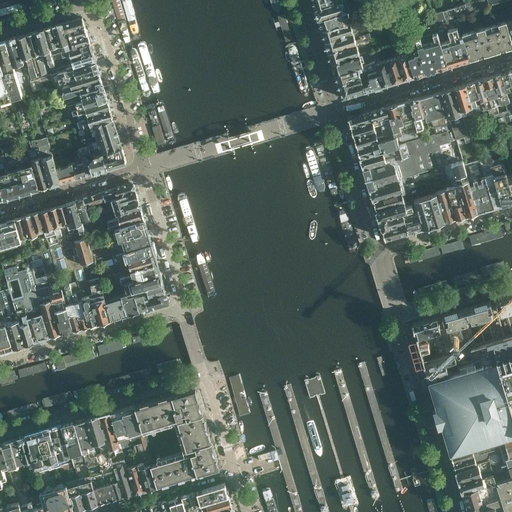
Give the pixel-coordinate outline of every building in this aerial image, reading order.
[(110,0),(111,2),(111,3),(112,5),(122,39),(123,41),(124,42),(125,42),(127,43),(128,43),(129,42),(131,41),(131,40),(131,38),(131,36),(120,2),(120,0),(119,0),(110,0)] [(121,0),(133,40),(134,40),(135,41),(136,41),(137,41),(138,41),(138,40),(139,40),(140,40),(140,39),(141,38),(142,37),(131,0),(121,0)] [(269,0),(272,8),(273,9),(274,10),(275,11),(276,12),(277,12),(279,13),(279,12),(280,11),(280,10),(280,9),(280,8),(280,7),(280,6),(280,5),(278,0),(269,0)] [(319,19),(351,9),(358,7),(357,1),(351,2),(350,5),(344,6),(342,0),(341,0),(316,8),(319,19)] [(0,16),(23,10),(23,9),(25,8),(26,8),(26,7),(27,6),(27,5),(28,5),(28,4),(27,3),(26,3),(25,2),(24,2),(23,2),(21,2),(20,2),(0,8),(0,16)] [(478,8),(476,3),(465,6),(467,11),(478,8)] [(467,11),(465,6),(465,5),(454,8),(456,15),(467,11)] [(456,15),(454,8),(443,12),(445,18),(456,15)] [(354,20),(353,17),(348,19),(347,14),(352,13),(351,9),(319,19),(322,30),(354,20)] [(445,18),(443,12),(432,15),(434,21),(445,18)] [(287,14),(280,16),(288,42),(296,40),(287,14)] [(412,26),(410,21),(408,15),(402,18),(405,29),(412,26)] [(434,21),(432,15),(421,18),(423,25),(434,21)] [(85,25),(82,17),(63,23),(65,31),(85,25)] [(423,25),(421,18),(410,21),(412,26),(412,28),(423,25)] [(358,19),(354,20),(322,30),(326,41),(361,30),(358,19)] [(470,59),(463,36),(460,37),(458,31),(461,30),(458,20),(454,21),(455,27),(452,28),(463,62),(470,59)] [(448,66),(437,29),(434,21),(423,25),(437,69),(448,66)] [(511,46),(511,40),(507,23),(506,21),(485,27),(493,52),(502,50),(511,46)] [(71,48),(68,40),(65,31),(63,23),(53,25),(59,44),(64,43),(65,46),(64,47),(65,50),(71,48)] [(463,62),(452,28),(449,29),(447,23),(443,24),(444,27),(446,33),(446,35),(449,34),(449,36),(450,36),(451,39),(448,40),(455,64),(463,62)] [(372,38),(382,35),(379,24),(361,30),(326,41),(329,51),(372,38)] [(59,44),(53,25),(44,28),(52,54),(61,51),(59,44)] [(87,34),(85,25),(65,31),(68,40),(87,34)] [(437,69),(423,25),(412,28),(419,50),(426,73),(437,69)] [(455,64),(448,40),(444,41),(442,35),(446,33),(444,27),(437,29),(448,66),(455,64)] [(493,53),(493,52),(485,27),(462,34),(463,36),(470,59),(471,59),(477,57),(480,56),(493,53)] [(53,58),(52,54),(44,28),(35,31),(42,57),(48,56),(52,69),(53,68),(55,73),(57,72),(56,67),(53,58)] [(42,57),(35,31),(26,34),(37,74),(39,78),(48,75),(42,57)] [(37,74),(26,34),(17,37),(23,57),(29,55),(30,58),(28,59),(30,65),(29,65),(32,76),(37,74)] [(90,43),(89,41),(87,34),(68,40),(71,48),(90,43)] [(19,65),(17,59),(23,57),(17,37),(6,40),(19,83),(23,82),(21,76),(23,74),(20,65),(19,65)] [(358,55),(356,48),(362,46),(364,47),(374,44),(372,38),(329,51),(332,62),(358,55)] [(19,83),(6,40),(0,41),(0,58),(12,97),(22,94),(19,83)] [(93,52),(90,43),(71,48),(65,50),(61,51),(52,54),(53,58),(68,53),(70,59),(71,58),(93,52)] [(150,86),(155,96),(161,95),(160,83),(147,46),(145,43),(139,45),(139,49),(150,86)] [(301,86),(301,85),(289,48),(288,46),(287,45),(286,44),(284,44),(283,44),(282,45),(280,46),(280,47),(280,49),(280,51),(292,87),(292,89),(293,91),(294,92),(295,94),(296,95),(299,97),(300,97),(300,96),(301,95),(301,93),(301,92),(302,90),(302,88),(301,86)] [(151,92),(138,51),(138,50),(137,49),(136,48),(135,48),(134,48),(133,48),(132,49),(131,50),(130,51),(130,52),(143,94),(144,95),(145,96),(145,97),(146,97),(147,97),(148,98),(149,98),(149,97),(150,97),(150,96),(151,95),(151,94),(151,93),(151,92)] [(426,73),(419,50),(408,53),(415,76),(426,73)] [(293,56),(304,94),(312,91),(301,54),(301,53),(300,53),(300,52),(299,52),(298,52),(298,51),(297,51),(296,51),(296,52),(295,52),(294,52),(294,53),(293,54),(293,55),(293,56)] [(336,73),(374,62),(371,51),(358,55),(332,62),(336,73)] [(57,72),(95,61),(93,52),(71,58),(73,62),(56,67),(57,72)] [(415,76),(408,53),(397,57),(404,79),(415,76)] [(404,79),(397,57),(386,60),(393,82),(404,79)] [(0,100),(12,97),(0,58),(0,100)] [(393,82),(386,60),(375,63),(377,70),(382,86),(393,82)] [(72,78),(70,72),(77,70),(79,76),(99,71),(95,61),(57,72),(55,73),(48,75),(39,78),(30,81),(33,90),(43,87),(42,82),(53,78),(55,83),(70,79),(72,78)] [(359,72),(369,69),(370,73),(377,70),(375,63),(374,62),(336,73),(338,82),(360,75),(359,72)] [(382,86),(377,70),(370,73),(370,75),(368,76),(370,80),(362,83),(340,89),(343,98),(365,91),(382,86)] [(56,94),(61,92),(101,80),(99,71),(79,76),(72,78),(70,79),(71,83),(63,86),(64,88),(62,89),(60,84),(54,86),(56,94)] [(511,83),(508,71),(501,73),(511,109),(511,83)] [(511,123),(511,109),(501,73),(492,76),(492,75),(474,81),(479,95),(480,100),(481,103),(484,112),(489,129),(493,128),(511,123)] [(362,83),(360,75),(338,82),(340,89),(362,83)] [(104,90),(101,80),(61,92),(62,96),(64,96),(72,94),(72,93),(80,91),(82,96),(104,90)] [(479,95),(474,81),(465,83),(472,106),(481,103),(480,100),(477,101),(475,96),(479,95)] [(472,106),(465,83),(454,87),(463,118),(484,112),(481,103),(472,106)] [(463,118),(454,87),(442,90),(442,91),(441,91),(450,122),(453,131),(466,127),(463,118)] [(72,110),(107,99),(104,90),(82,96),(83,101),(77,103),(76,101),(70,102),(72,110)] [(450,122),(441,91),(420,97),(425,114),(429,128),(434,127),(436,134),(447,131),(448,130),(446,123),(450,122)] [(425,114),(420,97),(408,100),(417,129),(424,127),(420,116),(425,114)] [(110,109),(109,105),(107,99),(72,110),(73,113),(86,110),(88,115),(110,109)] [(175,142),(175,137),(164,102),(164,101),(163,100),(162,100),(161,99),(160,99),(159,99),(159,100),(158,100),(157,101),(156,102),(156,103),(156,104),(167,139),(169,144),(175,142)] [(417,129),(408,100),(398,103),(403,122),(404,125),(406,132),(415,129),(417,129)] [(159,146),(168,143),(154,102),(145,105),(159,146)] [(403,122),(398,103),(386,107),(389,115),(392,125),(395,135),(406,132),(404,125),(400,126),(399,123),(403,122)] [(352,127),(389,115),(386,107),(349,118),(352,127)] [(84,127),(113,118),(110,109),(88,115),(89,119),(87,120),(86,118),(77,121),(80,128),(84,127)] [(376,130),(374,125),(381,123),(383,128),(392,125),(389,115),(352,127),(355,136),(376,130)] [(116,129),(113,118),(84,127),(86,133),(95,130),(97,139),(117,132),(116,129)] [(358,146),(395,135),(392,125),(383,128),(376,130),(355,136),(358,146)] [(456,140),(464,137),(480,132),(478,126),(454,133),(456,140)] [(495,136),(493,128),(489,129),(480,132),(482,138),(483,140),(495,136)] [(405,143),(405,142),(419,139),(415,129),(406,132),(395,135),(358,146),(361,156),(405,143)] [(456,140),(454,133),(453,131),(453,129),(448,130),(447,131),(450,142),(456,140)] [(404,178),(412,176),(425,172),(445,166),(446,166),(440,148),(443,147),(442,144),(450,142),(447,131),(436,134),(419,139),(405,142),(405,143),(361,156),(365,167),(364,167),(371,188),(374,199),(414,187),(413,183),(401,186),(400,182),(404,181),(403,178),(404,178)] [(122,146),(118,136),(119,136),(117,132),(97,139),(87,142),(88,145),(78,149),(81,159),(87,157),(103,152),(122,146)] [(480,132),(464,137),(466,143),(482,138),(480,132)] [(315,142),(330,193),(331,194),(331,195),(332,195),(333,195),(333,196),(334,196),(335,196),(336,196),(337,195),(338,195),(338,194),(339,194),(339,193),(339,192),(340,191),(325,140),(325,139),(324,139),(323,138),(322,138),(321,138),(320,138),(319,138),(318,138),(318,139),(317,139),(316,140),(316,141),(316,142),(315,142)] [(50,185),(41,155),(38,144),(27,147),(39,188),(50,185)] [(309,149),(315,175),(316,176),(316,177),(317,177),(317,178),(318,178),(319,178),(320,178),(321,178),(322,177),(323,176),(323,175),(323,174),(323,173),(316,148),(316,147),(315,147),(315,146),(314,146),(313,145),(312,145),(311,145),(311,146),(310,146),(310,147),(309,147),(309,148),(309,149)] [(39,188),(27,147),(26,146),(15,149),(28,191),(39,188)] [(124,154),(122,146),(103,152),(106,160),(124,154)] [(28,191),(15,149),(5,153),(6,156),(5,157),(16,195),(28,191)] [(61,182),(56,166),(51,152),(41,155),(50,185),(61,182)] [(108,168),(106,160),(103,152),(87,157),(92,172),(108,168)] [(127,162),(124,154),(106,160),(108,168),(127,162)] [(16,195),(5,157),(0,158),(0,185),(4,198),(16,195)] [(87,157),(81,159),(79,159),(84,175),(92,172),(87,157)] [(502,204),(490,166),(491,166),(488,157),(480,160),(494,207),(502,204)] [(84,175),(79,159),(72,161),(77,177),(84,175)] [(494,207),(480,160),(464,164),(466,173),(468,181),(478,212),(494,207)] [(77,177),(72,161),(64,164),(65,167),(69,179),(77,177)] [(478,212),(468,181),(461,183),(459,176),(466,173),(464,164),(463,161),(452,164),(455,175),(467,215),(478,212)] [(511,201),(511,193),(505,170),(503,163),(491,166),(490,166),(502,204),(511,201)] [(455,175),(452,164),(446,166),(445,166),(446,169),(444,171),(445,175),(447,175),(448,177),(455,175)] [(69,179),(65,167),(62,168),(61,165),(56,166),(61,182),(69,179)] [(467,215),(455,175),(448,177),(450,186),(447,187),(447,188),(456,218),(467,215)] [(136,191),(134,185),(134,184),(132,183),(115,188),(118,196),(136,191)] [(405,201),(403,196),(416,192),(415,187),(414,187),(374,199),(377,209),(405,201)] [(118,196),(115,188),(103,192),(105,200),(111,198),(118,196)] [(456,218),(447,188),(436,191),(437,194),(415,200),(417,208),(420,219),(423,228),(456,218)] [(141,206),(139,199),(136,191),(118,196),(111,198),(116,213),(141,206)] [(105,200),(103,192),(94,194),(84,197),(86,205),(105,200)] [(200,240),(188,195),(187,194),(187,193),(186,193),(185,193),(184,192),(183,192),(182,192),(181,192),(180,193),(179,193),(179,194),(178,195),(178,196),(178,197),(191,242),(197,246),(200,240)] [(91,221),(86,205),(84,197),(76,200),(83,223),(91,221)] [(347,250),(334,204),(334,203),(333,202),(333,201),(332,201),(331,200),(330,199),(329,199),(328,200),(328,201),(327,202),(327,203),(327,204),(327,205),(339,252),(340,252),(340,253),(341,253),(341,254),(342,254),(343,255),(344,255),(345,254),(346,253),(347,252),(347,251),(347,250)] [(83,223),(76,200),(65,203),(72,225),(78,224),(82,238),(87,236),(83,223)] [(410,210),(413,209),(412,204),(406,206),(405,201),(377,209),(380,219),(402,212),(410,210)] [(72,225),(65,203),(58,206),(69,243),(70,242),(74,241),(76,240),(72,225)] [(69,243),(58,206),(50,208),(59,236),(61,245),(69,243)] [(144,219),(143,215),(141,206),(116,213),(114,214),(116,219),(106,222),(109,229),(115,227),(144,219)] [(59,236),(50,208),(40,211),(46,233),(51,249),(61,245),(59,236)] [(357,245),(347,212),(347,211),(346,210),(346,209),(345,209),(344,209),(343,208),(342,209),(341,209),(340,209),(340,210),(339,210),(339,211),(338,212),(338,213),(338,214),(347,248),(348,250),(348,251),(350,253),(351,254),(352,255),(353,256),(354,257),(356,257),(356,256),(357,255),(357,253),(358,252),(358,250),(358,248),(358,247),(357,245)] [(423,228),(420,219),(417,208),(413,209),(410,210),(411,215),(413,220),(405,222),(408,232),(423,228)] [(46,233),(40,211),(32,214),(38,235),(46,233)] [(405,222),(413,220),(411,215),(404,217),(402,212),(380,219),(383,229),(405,222)] [(38,235),(32,214),(15,219),(21,240),(38,235)] [(21,240),(15,219),(0,223),(0,248),(17,243),(21,257),(26,256),(21,240)] [(148,231),(146,226),(144,219),(115,227),(119,239),(148,231)] [(408,232),(405,222),(383,229),(386,238),(402,234),(408,232)] [(468,237),(470,246),(502,238),(500,228),(468,237)] [(113,253),(151,242),(148,231),(119,239),(108,243),(111,254),(113,253)] [(94,259),(87,236),(82,238),(76,240),(74,241),(78,253),(81,263),(84,262),(94,259)] [(466,249),(463,239),(441,246),(443,255),(466,249)] [(105,296),(97,270),(96,267),(86,270),(84,262),(81,263),(78,253),(74,255),(70,242),(69,243),(61,245),(51,249),(58,275),(74,271),(83,300),(90,325),(98,322),(112,318),(105,296)] [(129,260),(154,252),(151,242),(113,253),(117,264),(129,261),(129,260)] [(440,256),(437,246),(403,256),(405,265),(440,256)] [(74,329),(66,304),(62,289),(53,291),(49,278),(58,275),(51,249),(26,256),(36,290),(48,287),(52,300),(40,304),(50,336),(62,333),(74,329)] [(196,258),(196,259),(196,261),(206,294),(207,295),(208,296),(209,297),(211,297),(213,297),(214,296),(215,295),(216,294),(216,293),(216,291),(206,258),(205,256),(205,255),(204,254),(202,252),(201,251),(199,250),(198,249),(197,250),(197,252),(196,253),(196,254),(196,256),(196,258)] [(157,262),(154,252),(129,260),(129,261),(132,269),(157,262)] [(38,296),(36,290),(26,256),(21,257),(3,263),(16,310),(26,308),(32,328),(31,328),(34,341),(50,336),(40,304),(38,296)] [(16,310),(3,263),(3,261),(0,262),(0,299),(1,305),(5,319),(7,324),(13,347),(26,343),(16,310)] [(481,268),(484,279),(507,272),(504,261),(481,268)] [(122,283),(160,271),(157,262),(132,269),(133,274),(126,276),(124,271),(119,273),(122,283)] [(452,278),(455,290),(482,282),(478,270),(452,278)] [(126,294),(134,291),(143,289),(164,283),(160,271),(122,283),(126,294)] [(82,327),(72,294),(67,276),(62,277),(64,285),(65,285),(70,303),(66,304),(74,329),(82,327)] [(419,289),(421,298),(449,291),(446,281),(419,289)] [(166,291),(164,283),(143,289),(145,297),(166,291)] [(149,308),(145,297),(143,289),(134,291),(140,310),(149,308)] [(140,310),(134,291),(126,294),(131,313),(140,310)] [(169,301),(168,297),(166,291),(145,297),(149,308),(169,301)] [(131,313),(126,294),(122,295),(122,294),(120,295),(119,292),(113,294),(114,297),(110,298),(109,295),(105,296),(112,318),(116,317),(123,315),(128,314),(131,313)] [(90,325),(83,300),(78,301),(76,293),(72,294),(82,327),(90,325)] [(511,294),(495,299),(498,309),(500,308),(501,312),(511,308),(511,294)] [(492,314),(491,310),(493,310),(490,301),(466,308),(468,317),(470,317),(471,320),(471,321),(492,314)] [(13,347),(7,324),(0,325),(0,324),(0,320),(5,319),(1,305),(0,304),(0,346),(1,350),(13,347)] [(32,328),(26,308),(16,310),(26,343),(34,341),(31,328),(32,328)] [(470,350),(511,337),(511,308),(501,312),(492,314),(471,321),(471,320),(468,321),(447,327),(440,329),(416,336),(419,347),(418,348),(419,350),(420,350),(422,356),(424,364),(462,353),(470,350)] [(468,321),(467,317),(468,317),(466,308),(442,315),(444,324),(446,324),(447,327),(468,321)] [(440,329),(436,316),(412,323),(413,325),(411,325),(413,332),(415,331),(416,336),(440,329)] [(131,343),(132,343),(172,331),(172,330),(172,329),(172,328),(172,327),(172,326),(171,326),(171,325),(170,325),(169,325),(129,336),(129,337),(129,338),(129,339),(129,340),(129,341),(130,342),(131,343)] [(511,337),(470,350),(473,360),(456,365),(458,372),(429,380),(438,408),(434,409),(439,425),(442,424),(451,452),(470,446),(482,442),(488,441),(488,442),(490,442),(490,440),(495,439),(496,440),(498,439),(497,438),(503,436),(511,433),(511,337)] [(127,348),(124,338),(98,346),(101,355),(127,348)] [(94,360),(90,348),(54,359),(57,371),(94,360)] [(448,371),(446,363),(456,360),(463,358),(462,353),(424,364),(429,378),(452,371),(452,369),(451,369),(451,370),(448,371)] [(156,366),(158,374),(182,368),(179,359),(156,366)] [(18,369),(22,382),(48,374),(45,362),(18,369)] [(107,382),(107,384),(107,385),(108,386),(109,387),(110,387),(111,387),(114,387),(118,386),(153,376),(151,367),(115,378),(112,379),(109,381),(108,381),(107,382)] [(0,374),(0,384),(18,379),(16,370),(0,374)] [(240,418),(251,415),(240,376),(229,379),(240,418)] [(101,392),(98,384),(75,390),(78,399),(101,392)] [(220,467),(218,460),(219,460),(219,457),(217,458),(215,451),(217,451),(215,445),(214,445),(212,439),(213,438),(212,435),(211,436),(208,428),(210,427),(209,424),(207,425),(205,417),(206,417),(205,413),(204,413),(197,390),(198,388),(197,385),(195,384),(192,385),(192,387),(178,391),(178,390),(175,391),(175,392),(170,393),(170,392),(167,393),(167,394),(166,393),(159,396),(160,397),(159,397),(158,396),(156,397),(156,398),(152,399),(152,398),(149,399),(149,400),(148,400),(148,399),(141,401),(141,402),(140,402),(140,401),(137,402),(137,403),(135,404),(142,428),(177,417),(188,452),(151,464),(157,486),(167,483),(167,484),(170,483),(169,482),(179,479),(179,480),(186,478),(185,477),(192,475),(193,476),(195,475),(195,474),(201,472),(201,473),(204,472),(220,467)] [(42,399),(44,408),(70,401),(67,391),(42,399)] [(32,403),(6,411),(5,411),(5,412),(4,412),(4,413),(3,413),(3,414),(3,415),(4,416),(4,417),(5,417),(5,418),(6,418),(7,418),(8,418),(35,410),(36,409),(37,409),(37,408),(38,408),(38,407),(38,406),(38,405),(37,404),(36,403),(35,403),(35,402),(34,402),(33,403),(32,403)] [(152,458),(142,428),(135,404),(122,408),(129,435),(132,434),(140,462),(145,460),(152,458)] [(129,435),(122,408),(111,411),(118,436),(122,451),(133,448),(129,435)] [(118,436),(111,411),(99,414),(109,449),(114,447),(112,438),(118,436)] [(109,449),(99,414),(87,418),(94,443),(100,441),(103,451),(97,452),(101,467),(103,473),(109,471),(115,469),(112,461),(109,449)] [(97,452),(94,443),(87,418),(74,421),(86,461),(88,470),(101,467),(97,452)] [(86,461),(74,421),(62,425),(72,455),(74,465),(86,461)] [(72,455),(62,425),(39,431),(38,432),(26,435),(35,464),(35,466),(72,455)] [(511,452),(511,433),(503,436),(504,437),(500,438),(505,455),(511,452)] [(35,464),(26,435),(18,438),(25,461),(26,461),(29,459),(31,465),(35,464)] [(25,461),(18,438),(10,440),(19,470),(25,468),(26,471),(28,471),(26,461),(25,461)] [(19,470),(10,440),(2,442),(8,462),(17,490),(24,488),(19,470)] [(8,462),(2,442),(0,442),(0,473),(2,480),(7,479),(3,466),(5,466),(5,463),(8,462)] [(454,462),(488,452),(487,450),(485,450),(482,442),(470,446),(470,448),(451,454),(454,462)] [(145,489),(137,463),(133,448),(122,451),(124,458),(135,493),(145,489)] [(476,463),(475,460),(487,457),(487,454),(488,454),(488,452),(454,462),(456,470),(476,463)] [(135,493),(124,458),(112,461),(115,469),(117,475),(123,496),(135,493)] [(480,470),(496,465),(494,458),(476,464),(476,463),(456,470),(459,480),(481,474),(480,470)] [(157,486),(151,464),(151,462),(146,464),(145,460),(140,462),(137,463),(145,489),(157,486)] [(511,511),(511,465),(508,466),(511,477),(495,482),(495,481),(463,491),(468,511),(472,511),(502,503),(505,511),(511,511)] [(495,482),(511,477),(508,466),(492,471),(493,475),(483,478),(481,474),(459,480),(463,491),(495,481),(495,482)] [(117,498),(112,481),(109,471),(103,473),(91,476),(99,503),(117,498)] [(79,479),(77,474),(65,478),(66,483),(79,479)] [(123,496),(117,475),(114,476),(115,480),(112,481),(117,498),(123,496)] [(91,476),(79,479),(66,483),(74,511),(99,503),(91,476)] [(211,511),(232,506),(229,495),(225,482),(197,491),(201,503),(207,501),(210,511),(211,511)] [(66,483),(43,490),(45,499),(48,511),(70,511),(74,511),(66,483)] [(353,500),(351,492),(350,492),(347,485),(342,487),(344,494),(343,494),(345,502),(353,500)] [(278,511),(271,489),(261,493),(266,511),(278,511)] [(203,509),(201,503),(197,491),(169,499),(172,511),(233,511),(232,506),(211,511),(199,511),(203,509)] [(22,511),(20,504),(18,496),(10,498),(11,502),(13,511),(22,511)] [(426,502),(426,504),(427,508),(428,511),(436,511),(435,505),(434,502),(432,500),(432,499),(431,498),(430,498),(429,497),(428,497),(428,498),(427,498),(427,499),(426,500),(426,502)] [(39,511),(38,505),(34,506),(32,499),(28,501),(28,502),(20,504),(22,511),(39,511)] [(48,511),(45,499),(37,502),(38,505),(39,511),(48,511)] [(172,511),(169,499),(157,503),(159,511),(172,511)] [(13,511),(11,502),(7,503),(8,506),(4,507),(5,511),(13,511)] [(159,511),(157,503),(145,507),(147,511),(159,511)] [(505,511),(502,503),(472,511),(505,511)]
